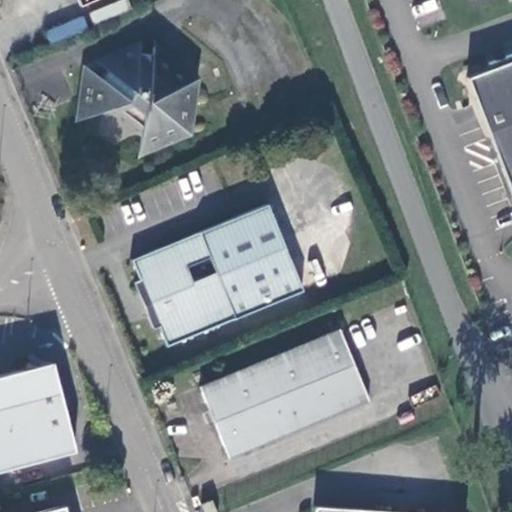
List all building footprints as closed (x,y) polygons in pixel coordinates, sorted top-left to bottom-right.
[(51,45),(88,27),(82,15),(45,33),(51,45)] [(138,47),(97,63),(106,71),(99,79),(89,72),(82,118),(106,109),(109,116),(115,114),(141,135),(139,152),(187,133),(193,82),(154,49),(152,53),(138,51),(138,47)] [(511,67),(468,85),(511,196),(511,67)] [(268,207),(133,261),(140,280),(133,283),(152,330),(159,327),(168,347),(302,291),(268,207)] [(338,330),(200,387),(229,459),(369,402),(338,330)] [(52,365),(0,377),(0,472),(75,453),(52,365)] [(214,511),(212,503),(201,508),(202,511),(214,511)]
